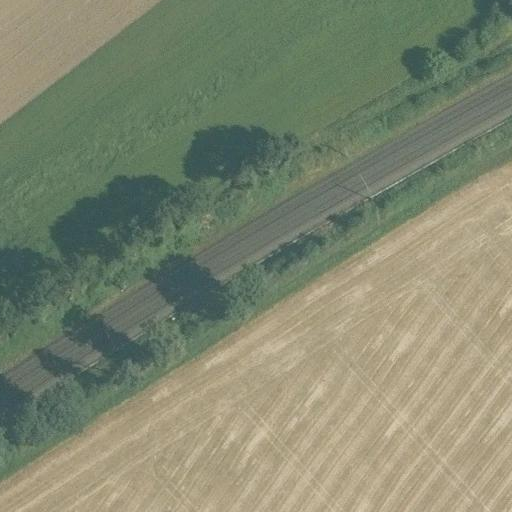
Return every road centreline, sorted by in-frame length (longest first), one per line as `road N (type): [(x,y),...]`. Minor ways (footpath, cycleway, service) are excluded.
road 1 (track): [(511,151),(336,259),(165,392),(0,501)]
road 2 (track): [(511,37),(256,169),(83,296),(0,343)]
